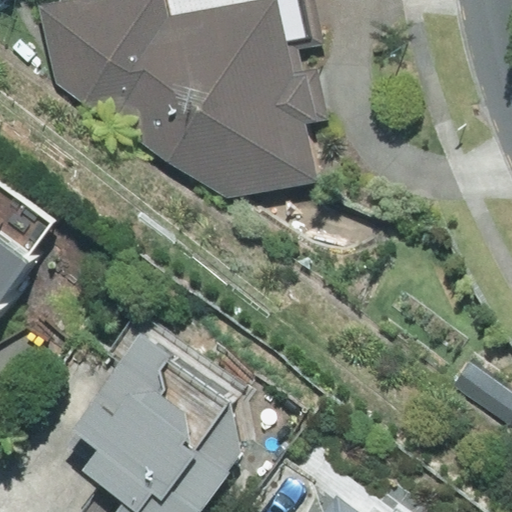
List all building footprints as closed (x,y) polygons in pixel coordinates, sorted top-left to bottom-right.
[(82,0),(53,4),(66,84),(234,198),(330,182),(320,125),(337,122),(328,67),(311,70),(308,50),(332,46),(324,0),(82,0)] [(0,317),(48,253),(0,215),(0,317)] [(208,511),(239,472),(229,466),(243,449),(237,410),(245,400),(180,351),(174,362),(136,367),(108,403),(115,408),(104,423),(97,418),(79,441),(123,475),(94,511),(208,511)] [(271,476),(282,461),(270,452),(259,467),(271,476)] [(407,511),(379,511),(355,494),(341,511),(415,511),(410,508),(407,511)]
